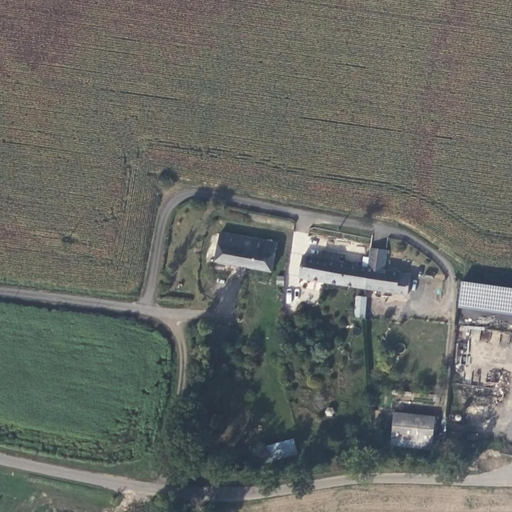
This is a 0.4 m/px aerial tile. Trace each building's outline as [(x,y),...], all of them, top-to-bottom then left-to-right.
[(219,235),(215,263),(272,273),(275,245),(219,235)] [(368,249),(366,269),(364,288),(364,289),(406,296),(408,281),(397,279),(398,274),(382,272),(385,252),(368,249)] [(364,288),(366,269),(340,265),(342,256),(323,253),(321,262),(303,259),(300,279),(364,289),(364,288)] [(511,291),(507,290),(465,289),(459,288),(456,305),(511,313),(511,291)] [(490,342),(491,331),(482,330),(481,341),(490,342)] [(434,420),(393,414),(389,439),(430,444),(434,420)] [(261,464),(298,454),(294,439),(257,448),(261,464)]
